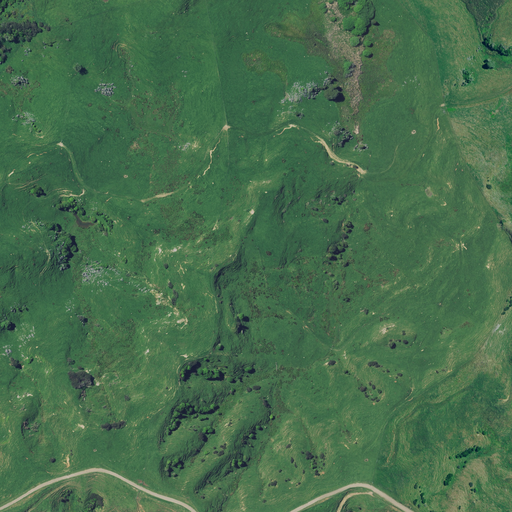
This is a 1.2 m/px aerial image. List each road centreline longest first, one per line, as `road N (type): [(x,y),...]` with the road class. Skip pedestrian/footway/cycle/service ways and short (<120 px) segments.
road 1 (track): [(0,506),(60,476),(102,468),(195,511)]
road 2 (track): [(286,511),(349,485),(369,486),(411,511)]
